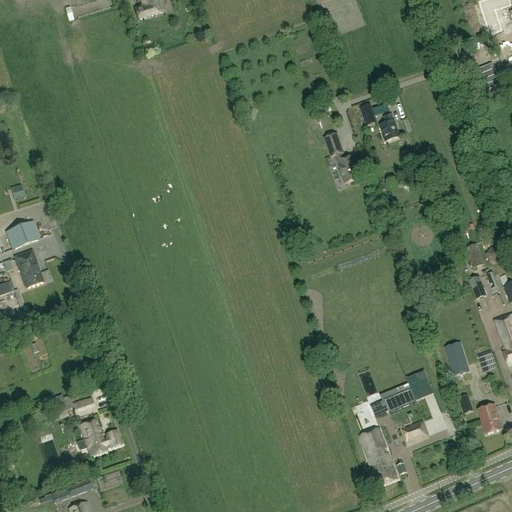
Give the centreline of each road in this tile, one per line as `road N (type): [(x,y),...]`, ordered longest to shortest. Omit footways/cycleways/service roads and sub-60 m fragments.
road 1 (unclassified): [(511,244),(424,0)]
road 2 (unclassified): [(154,511),(72,274)]
